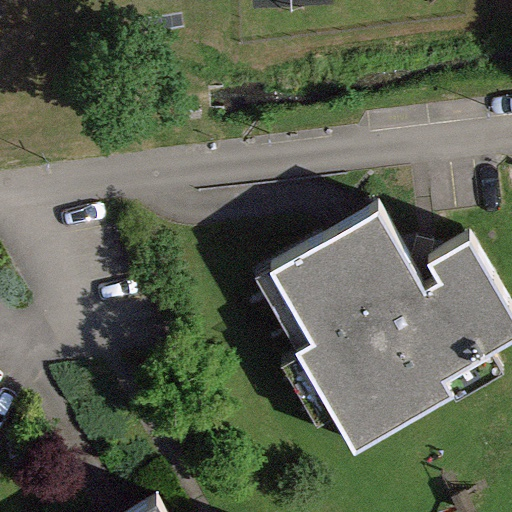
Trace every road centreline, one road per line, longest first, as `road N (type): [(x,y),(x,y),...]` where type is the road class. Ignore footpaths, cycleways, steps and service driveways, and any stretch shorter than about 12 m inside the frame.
road 1 (residential): [(0,196),(74,180),(511,136)]
road 2 (unknown): [(28,190),(106,370),(163,472)]
